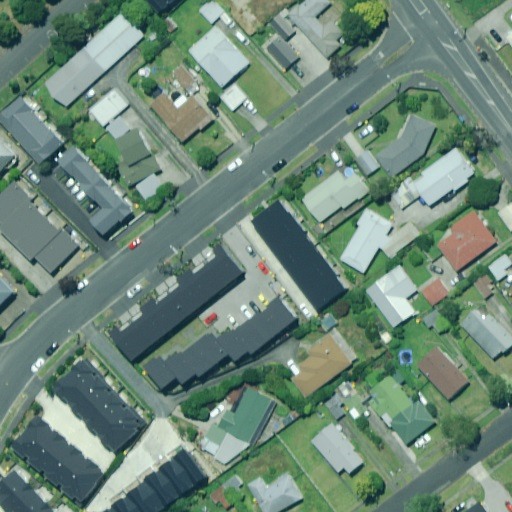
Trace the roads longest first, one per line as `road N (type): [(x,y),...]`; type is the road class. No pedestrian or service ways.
road 1 (residential): [(0,391),(68,316),(431,28)]
road 2 (residential): [(511,422),(393,511)]
road 3 (tertiary): [(431,28),(511,132)]
